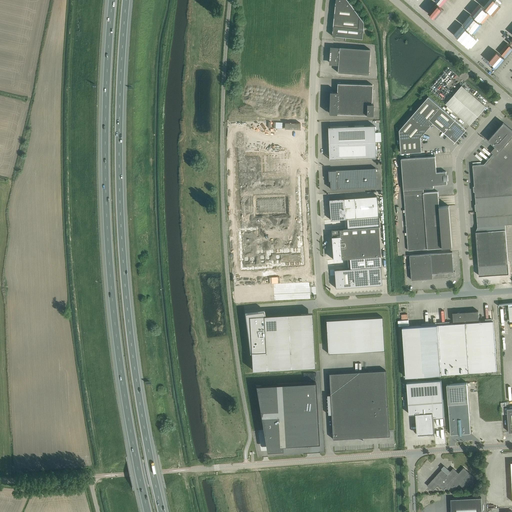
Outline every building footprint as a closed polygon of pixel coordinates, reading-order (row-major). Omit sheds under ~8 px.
[(346,0),(335,0),(332,36),(362,39),(363,22),(346,0)] [(436,6),(447,12),(454,0),(427,0),(423,4),(419,10),(427,14),(436,6)] [(500,12),(505,4),(499,0),(486,0),(481,8),(476,5),(468,16),(472,19),(464,30),(477,39),(485,27),(483,25),(491,13),(494,15),(498,10),(500,12)] [(502,62),(511,48),(511,44),(505,40),(501,45),(503,47),(496,57),(502,62)] [(331,48),(330,63),(338,63),(338,72),(368,74),(370,49),(339,47),(339,49),(331,48)] [(372,84),(337,83),(337,92),(330,91),(330,113),(373,115),(373,104),(372,104),(372,84)] [(486,107),(474,96),(462,85),(446,104),(470,125),(486,107)] [(400,130),(401,153),(422,151),(421,137),(433,122),(455,142),(466,129),(429,96),(400,130)] [(488,164),(473,165),(477,217),(478,226),(505,224),(511,223),(511,129),(503,122),(488,140),(491,142),(495,146),(491,152),(495,155),(488,164)] [(374,125),(330,127),(330,133),(328,133),(328,143),(375,141),(374,125)] [(376,157),(375,141),(328,143),(329,156),(331,156),(331,159),(376,157)] [(263,153),(237,154),(242,268),(268,267),(268,264),(273,263),(273,265),(303,264),(299,177),(269,178),(269,173),(264,173),(263,153)] [(430,156),(401,159),(403,185),(404,190),(423,188),(434,188),(434,185),(447,184),(447,180),(448,180),(448,174),(446,175),(446,171),(437,172),(435,156),(430,156)] [(329,181),(330,181),(330,188),(377,186),(375,168),(328,170),(329,181)] [(423,188),(404,190),(404,194),(404,199),(408,250),(452,247),(449,206),(439,207),(438,192),(424,193),(423,188)] [(377,196),(354,197),(356,218),(379,216),(377,196)] [(354,197),(329,199),(330,220),(346,218),(356,218),(354,197)] [(339,229),(331,229),(332,245),(333,252),(333,259),(341,259),(349,258),(350,268),(357,268),(381,266),(380,256),(378,226),(379,226),(379,216),(356,218),(346,218),(347,228),(343,228),(343,229),(339,229)] [(478,232),(476,232),(478,266),(480,266),(480,267),(478,267),(479,271),(487,271),(487,266),(486,266),(486,265),(508,263),(508,258),(506,229),(505,224),(478,226),(478,227),(478,232)] [(431,253),(410,255),(412,280),(433,278),(437,278),(443,277),(444,277),(456,276),(455,271),(454,271),(452,252),(447,252),(431,253)] [(381,266),(357,268),(359,286),(377,285),(380,284),(382,284),(382,283),(381,266)] [(342,269),(334,269),(335,288),(337,288),(359,286),(357,268),(350,268),(342,269)] [(479,320),(478,311),(460,312),(458,313),(458,312),(453,312),(453,321),(454,321),(454,323),(402,327),(406,377),(497,371),(494,321),(479,322),(478,320),(479,320)] [(261,315),(250,316),(251,352),(252,370),(315,366),(312,318),(312,312),(261,315)] [(383,317),(326,320),(328,353),(384,350),(383,317)] [(386,370),(329,373),(332,439),(389,436),(386,370)] [(441,380),(407,382),(409,414),(416,413),(417,435),(424,435),(424,434),(428,434),(435,434),(433,417),(444,416),(441,380)] [(316,382),(256,385),(267,451),(283,450),(283,445),(309,443),(319,443),(318,417),(316,382)] [(461,383),(447,384),(450,429),(451,434),(459,434),(459,435),(463,435),(462,433),(471,433),(470,428),(467,382),(461,383)] [(465,489),(472,481),(475,478),(464,467),(459,473),(453,468),(449,472),(449,471),(447,471),(447,472),(443,468),(427,485),(433,490),(438,485),(444,490),(446,487),(449,490),(451,487),(454,489),(459,484),(465,489)] [(481,511),(481,497),(451,499),(451,511),(481,511)]
